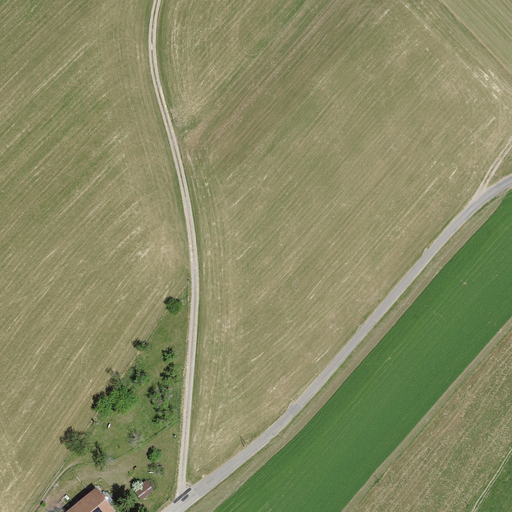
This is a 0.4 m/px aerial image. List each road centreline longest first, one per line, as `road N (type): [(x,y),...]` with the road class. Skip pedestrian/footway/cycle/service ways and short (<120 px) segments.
road 1 (track): [(179,508),(199,298),(193,207),(148,61),(155,0)]
road 2 (unclassified): [(179,508),(290,416),(438,244),(511,180)]
